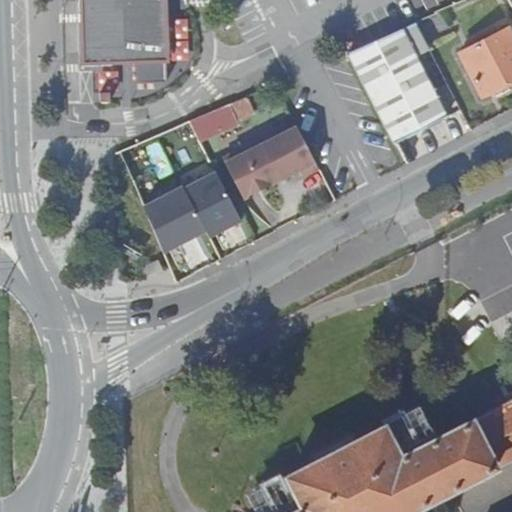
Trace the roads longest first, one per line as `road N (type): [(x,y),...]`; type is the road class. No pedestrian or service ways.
road 1 (primary): [(52,305),(16,201),(10,0)]
road 2 (residential): [(256,278),(511,136)]
road 3 (residential): [(72,387),(256,278)]
road 4 (residential): [(256,278),(167,309),(55,311)]
